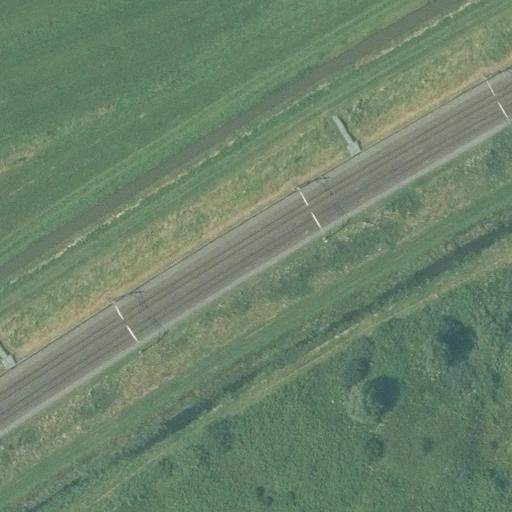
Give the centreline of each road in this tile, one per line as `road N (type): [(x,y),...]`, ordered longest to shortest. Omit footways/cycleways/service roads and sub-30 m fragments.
road 1 (track): [(511,6),(0,321)]
road 2 (track): [(348,285),(511,193)]
